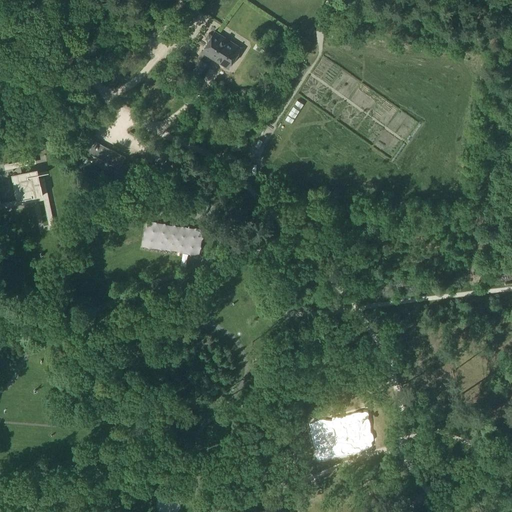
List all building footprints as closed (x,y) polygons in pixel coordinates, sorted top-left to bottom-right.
[(208,42),(201,53),(227,70),(240,49),(214,32),(211,37),(207,34),(204,40),(208,42)] [(200,60),(189,77),(198,82),(209,66),(200,60)] [(295,108),(282,128),(289,132),(301,112),(295,108)] [(91,140),(85,151),(119,170),(125,158),(91,140)] [(35,158),(3,165),(5,169),(36,163),(35,158)] [(37,169),(11,175),(16,200),(42,196),(38,174),(37,169)] [(0,198),(0,208),(43,201),(48,226),(54,225),(46,187),(43,173),(38,174),(42,196),(16,200),(1,203),(0,198)] [(146,221),(141,247),(198,256),(202,231),(146,221)]
